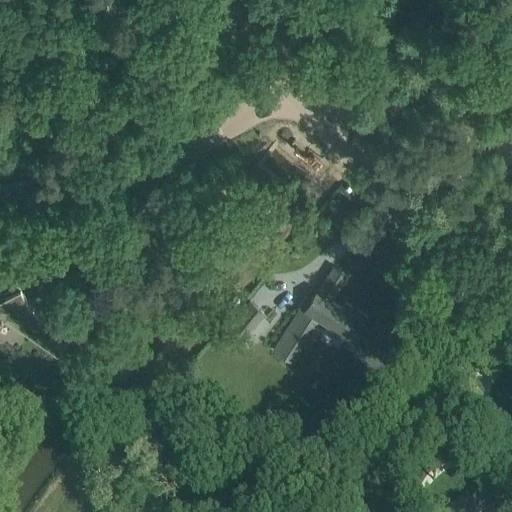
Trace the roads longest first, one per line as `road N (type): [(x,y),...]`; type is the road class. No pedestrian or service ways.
road 1 (track): [(343,150),(294,220),(118,424)]
road 2 (unclassified): [(511,315),(437,252),(285,86)]
road 3 (unclassified): [(0,193),(162,162),(215,138),(285,86)]
